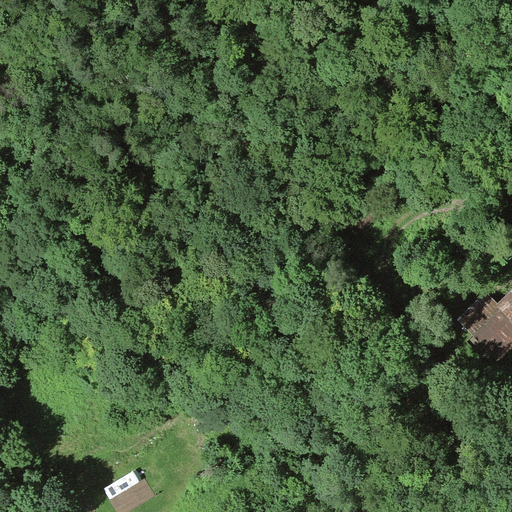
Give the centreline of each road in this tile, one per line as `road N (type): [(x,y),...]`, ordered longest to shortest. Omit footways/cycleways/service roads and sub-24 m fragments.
road 1 (track): [(511,374),(445,356),(420,336),(397,311),(387,276),(340,226),(308,212),(282,218),(263,240),(263,264),(273,292),(334,380),(349,446),(341,468),(290,511)]
road 2 (track): [(270,228),(246,212),(226,180),(223,157),(249,133),(396,74),(415,37),(404,0)]
